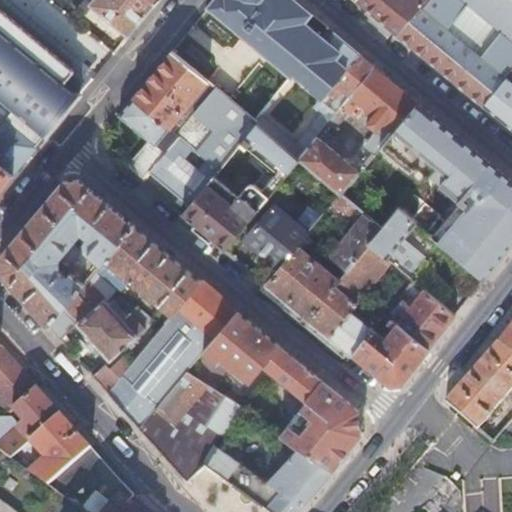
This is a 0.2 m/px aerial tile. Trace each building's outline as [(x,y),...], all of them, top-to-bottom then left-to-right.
[(0,94),(15,106),(48,134),(83,92),(81,90),(87,82),(74,71),(77,68),(75,67),(76,64),(75,60),(6,0),(2,0),(0,1),(0,94)] [(92,0),(89,4),(128,37),(158,2),(155,0),(92,0)] [(214,0),(209,6),(292,75),(255,121),(256,122),(300,159),(315,141),(318,137),(333,119),(338,113),(323,101),(361,54),(342,38),(295,0),(214,0)] [(357,0),(393,29),(400,35),(429,0),(357,0)] [(504,77),(506,76),(511,68),(511,0),(429,0),(400,35),(448,75),(484,104),(504,77)] [(255,121),(205,79),(172,52),(139,91),(134,97),(178,134),(194,114),(214,131),(198,151),(219,168),(229,155),(241,141),(256,122),(255,121)] [(369,61),(361,54),(323,101),(338,113),(375,66),(369,61)] [(382,143),(417,101),(399,86),(375,66),(338,113),(333,119),(338,123),(347,113),(350,115),(360,103),(374,115),(367,123),(377,131),(367,143),(375,151),(382,143)] [(504,77),(484,104),(511,127),(511,80),(506,76),(504,77)] [(440,244),(483,280),(497,261),(511,243),(511,242),(511,179),(510,178),(488,160),(473,148),(459,136),(438,118),(417,101),(382,143),(415,171),(417,168),(468,212),(440,244)] [(0,123),(0,163),(14,175),(28,158),(48,134),(15,106),(0,123)] [(194,114),(178,134),(180,136),(198,151),(214,131),(194,114)] [(285,177),(300,159),(256,122),(241,141),(285,177)] [(144,136),(123,163),(127,167),(144,181),(150,173),(159,162),(166,153),(156,144),(155,145),(144,136)] [(207,183),(219,168),(198,151),(194,148),(180,136),(166,153),(159,162),(150,173),(189,205),(207,183)] [(340,193),(359,171),(318,137),(315,141),(300,159),(301,160),(340,193)] [(225,247),(276,188),(271,185),(261,196),(253,189),(238,208),(223,196),(235,181),(224,172),(234,160),(229,155),(219,168),(207,183),(189,205),(183,213),(214,238),(225,247)] [(0,191),(14,175),(0,163),(0,191)] [(105,259),(135,225),(103,198),(79,179),(64,181),(22,231),(0,257),(0,272),(24,299),(49,326),(63,309),(81,288),(69,274),(67,274),(65,276),(56,268),(58,267),(59,265),(60,262),(60,260),(61,259),(66,263),(69,262),(79,252),(80,248),(74,244),(83,233),(89,237),(84,242),(85,251),(101,265),(105,259)] [(280,266),(297,246),(312,227),(303,228),(273,205),(246,238),(250,241),(280,266)] [(403,240),(416,224),(399,210),(383,229),(370,244),(402,270),(405,273),(408,275),(423,257),(403,240)] [(177,307),(202,279),(166,250),(135,225),(105,259),(172,314),(177,307)] [(177,307),(197,323),(215,337),(216,338),(239,310),(213,288),(202,279),(177,307)] [(81,288),(63,309),(76,324),(105,299),(88,280),(81,288)] [(455,315),(424,289),(410,306),(403,300),(396,309),(403,315),(399,320),(398,321),(429,348),(430,347),(442,331),(455,315)] [(76,324),(77,325),(110,360),(146,329),(131,313),(124,319),(105,299),(76,324)] [(140,426),(174,386),(188,371),(204,349),(215,337),(197,323),(177,307),(172,314),(165,322),(166,323),(163,326),(131,364),(108,391),(123,408),(140,426)] [(63,309),(49,326),(61,339),(77,325),(76,324),(63,309)] [(258,326),(239,310),(216,338),(215,337),(204,349),(218,362),(221,362),(224,358),(230,362),(252,381),(265,365),(282,345),(258,326)] [(418,361),(429,348),(398,321),(386,312),(381,317),(388,323),(389,322),(394,326),(385,336),(373,327),(352,352),(375,371),(391,384),(401,383),(418,361)] [(511,323),(499,341),(511,350),(511,323)] [(471,372),(446,400),(478,429),(490,415),(490,414),(511,388),(511,350),(499,341),(498,342),(497,342),(489,350),(471,372)] [(0,393),(12,407),(36,385),(28,376),(11,358),(0,345),(0,393)] [(333,387),(282,345),(265,365),(307,401),(282,435),(300,447),(332,470),(350,448),(362,433),(358,407),(344,395),(333,387)] [(108,391),(131,364),(122,356),(109,366),(106,363),(93,374),(96,378),(108,391)] [(188,371),(174,386),(140,426),(163,451),(189,480),(207,464),(202,460),(220,436),(227,440),(246,411),(210,386),(188,371)] [(39,388),(36,385),(12,407),(8,410),(10,412),(13,416),(15,414),(21,420),(0,439),(0,448),(10,456),(28,440),(61,411),(39,388)] [(0,404),(8,410),(12,407),(0,393),(0,404)] [(88,441),(61,411),(28,440),(35,448),(43,450),(47,447),(49,449),(48,452),(29,470),(48,484),(92,445),(88,441)] [(13,416),(10,412),(0,419),(0,439),(21,420),(15,414),(13,416)] [(110,465),(92,445),(48,484),(68,498),(86,511),(150,511),(131,498),(135,493),(132,490),(110,465)] [(207,464),(274,511),(295,511),(310,496),(332,470),(300,447),(271,481),(242,461),(241,462),(220,448),(207,464)] [(0,511),(15,511),(0,500),(0,511)]
